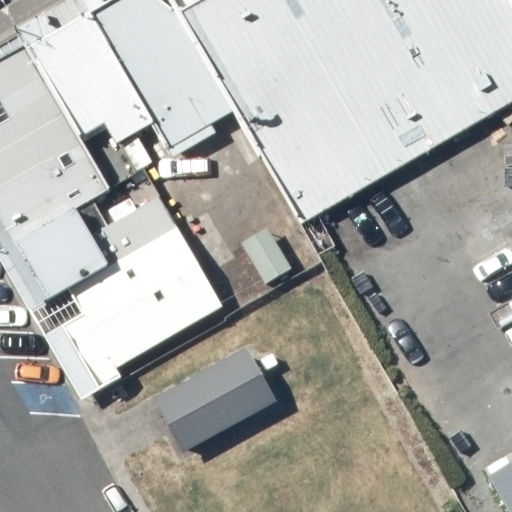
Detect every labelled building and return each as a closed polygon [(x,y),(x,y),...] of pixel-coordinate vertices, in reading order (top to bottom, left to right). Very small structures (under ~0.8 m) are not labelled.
[(225,136),(148,0),(122,0),(0,68),(0,229),(90,398),(125,380),(114,370),(228,310),(155,173),(225,136)] [(511,22),(499,0),(148,0),(225,136),(275,224),(511,91),(511,22)] [(348,369),(334,344),(281,374),(295,399),(348,369)] [(252,350),(160,400),(190,454),(282,404),(252,350)] [(511,511),(511,459),(453,493),(464,511),(511,511)]
